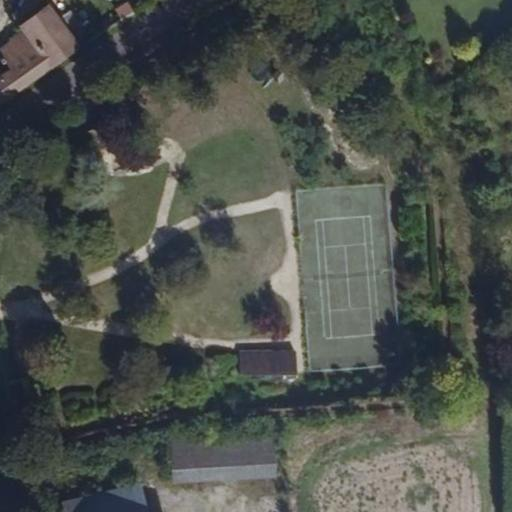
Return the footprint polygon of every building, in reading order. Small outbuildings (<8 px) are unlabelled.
[(0,100),(82,48),(47,3),(25,22),(43,48),(0,75),(0,100)] [(0,75),(43,48),(25,22),(17,13),(5,41),(0,52),(0,75)] [(297,352),(250,352),(250,376),(297,376),(297,352)] [(175,439),(177,474),(177,481),(227,480),(278,478),(276,435),(175,439)] [(141,511),(134,482),(56,499),(58,511),(141,511)]
